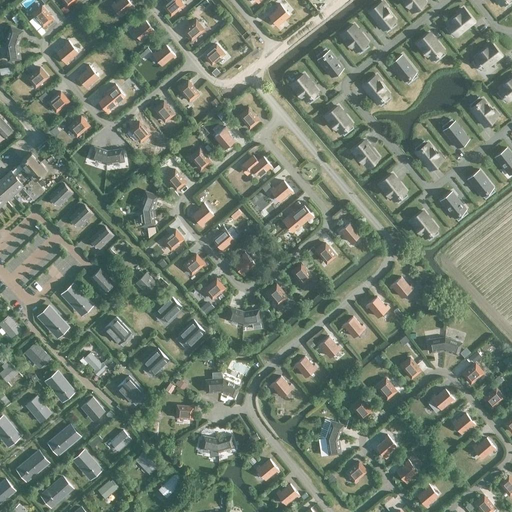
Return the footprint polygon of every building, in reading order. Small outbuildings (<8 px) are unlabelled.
[(114,2),(111,4),(121,15),(133,5),(128,0),(119,0),(115,4),(114,2)] [(179,0),(169,0),(163,5),(171,15),(183,4),(179,0)] [(424,0),(405,0),(413,11),(425,1),(424,0)] [(279,7),(269,15),(277,25),(289,14),(280,3),(278,5),(279,7)] [(381,3),(370,12),(383,29),(395,19),(381,3)] [(42,6),(33,13),(43,26),(52,18),(42,6)] [(465,10),(448,23),(457,35),(474,22),(465,10)] [(135,26),(132,29),(141,39),(154,29),(146,20),(136,28),(135,26)] [(196,20),(184,30),(192,39),(204,29),(196,20)] [(354,24),(342,34),(356,50),(367,41),(354,24)] [(11,26),(6,43),(18,44),(22,30),(11,26)] [(430,33),(418,42),(431,59),(443,49),(430,33)] [(68,44),(58,52),(65,61),(78,51),(69,40),(66,42),(68,44)] [(18,44),(6,43),(8,60),(20,58),(18,44)] [(155,51),(153,53),(162,64),(174,54),(166,44),(157,53),(155,51)] [(217,44),(204,54),(212,64),(224,53),(217,44)] [(492,44),(475,57),(484,69),(501,56),(492,44)] [(330,50),(318,59),(331,76),(343,67),(330,50)] [(403,55),(391,64),(404,81),(416,71),(403,55)] [(88,68),(78,77),(86,86),(98,76),(89,65),(87,67),(88,68)] [(40,67),(28,77),(36,86),(48,76),(40,67)] [(304,74),(292,83),(306,100),(317,91),(304,74)] [(375,76),(363,86),(377,102),(388,93),(375,76)] [(511,78),(500,88),(509,100),(511,97),(511,78)] [(188,80),(179,88),(189,100),(199,93),(188,80)] [(109,93),(99,101),(107,110),(119,100),(125,95),(116,84),(110,89),(107,91),(109,93)] [(61,91),(49,102),(56,111),(68,101),(61,91)] [(483,99),(471,108),(484,125),(496,116),(483,99)] [(164,101),(155,108),(165,121),(174,113),(164,101)] [(338,106),(326,116),(340,132),(351,123),(338,106)] [(249,107),(239,115),(250,127),(259,119),(249,107)] [(0,116),(0,134),(2,136),(3,136),(4,137),(12,129),(0,116)] [(81,116),(69,126),(77,135),(89,125),(81,116)] [(139,121),(130,129),(140,141),(150,134),(139,121)] [(455,121),(444,130),(457,147),(469,138),(455,121)] [(226,126),(215,136),(225,148),(235,140),(226,130),(228,129),(226,126)] [(365,140),(354,149),(367,166),(379,156),(365,140)] [(428,143),(416,152),(430,169),(441,159),(428,143)] [(94,146),(90,157),(107,163),(108,151),(94,146)] [(200,148),(191,156),(201,168),(210,161),(200,148)] [(511,153),(507,148),(496,157),(509,174),(511,171),(511,153)] [(108,151),(107,163),(124,160),(122,149),(108,151)] [(11,170),(0,180),(0,205),(22,187),(34,199),(45,190),(35,179),(47,169),(40,161),(39,163),(31,154),(32,153),(20,162),(21,163),(12,171),(11,170)] [(253,155),(244,163),(250,171),(253,168),(259,175),(271,165),(264,156),(258,160),(253,155)] [(175,169),(166,177),(176,189),(186,181),(175,169)] [(480,169),(468,179),(481,195),(493,186),(480,169)] [(392,174),(381,183),(394,200),(406,190),(392,174)] [(273,187),(270,189),(279,200),(292,190),(284,180),(274,188),(273,187)] [(64,183),(51,196),(58,204),(72,191),(64,183)] [(146,191),(140,207),(152,208),(157,195),(146,191)] [(453,191),(441,200),(454,217),(466,208),(453,191)] [(203,206),(193,215),(201,224),(213,214),(204,203),(202,205),(203,206)] [(85,204),(71,218),(78,225),(92,212),(85,204)] [(292,215),(285,221),(292,231),(300,224),(312,214),(305,205),(295,213),(293,211),(291,213),(292,215)] [(152,208),(140,207),(143,224),(154,223),(152,208)] [(423,211),(412,220),(425,237),(437,227),(423,211)] [(350,222),(341,230),(351,242),(362,233),(360,230),(358,232),(350,222)] [(105,226),(92,239),(99,247),(113,234),(105,226)] [(224,231),(214,239),(221,248),(234,238),(225,227),(222,229),(224,231)] [(176,229),(163,239),(171,249),(183,238),(176,229)] [(326,243),(316,250),(327,263),(336,255),(326,243)] [(244,256),(234,264),(242,273),(254,263),(245,252),(243,254),(244,256)] [(196,254),(184,264),(192,273),(204,263),(196,254)] [(301,263),(292,271),(302,283),(311,275),(301,263)] [(99,269),(92,276),(105,290),(113,283),(99,269)] [(146,272),(136,282),(146,292),(156,282),(146,272)] [(401,276),(392,284),(402,296),(413,287),(411,285),(409,286),(401,276)] [(217,278),(205,289),(212,298),(225,288),(217,278)] [(74,283),(63,293),(78,310),(89,300),(74,283)] [(277,284),(267,291),(278,304),(287,296),(277,284)] [(172,293),(158,307),(169,319),(183,305),(172,293)] [(377,296),(368,304),(378,316),(389,307),(387,305),(385,306),(377,296)] [(50,306),(39,316),(54,332),(65,322),(50,306)] [(227,318),(224,327),(234,331),(237,322),(243,324),(244,312),(245,308),(242,308),(241,310),(233,308),(231,313),(229,312),(227,318)] [(244,312),(243,324),(250,323),(251,332),(262,331),(260,321),(259,315),(257,315),(256,310),(248,311),(247,309),(245,308),(244,312)] [(9,315),(0,322),(12,337),(21,329),(9,315)] [(353,316),(344,324),(354,336),(365,327),(363,324),(361,326),(353,316)] [(116,317),(105,328),(119,342),(130,331),(116,317)] [(196,318),(181,332),(192,343),(207,329),(196,318)] [(329,336),(320,344),(330,356),(341,347),(339,344),(337,346),(329,336)] [(445,337),(428,340),(430,351),(444,349),(445,337)] [(445,337),(444,349),(457,354),(461,342),(445,337)] [(36,342),(26,350),(38,363),(47,354),(36,342)] [(467,347),(460,352),(465,357),(471,352),(467,347)] [(158,348),(143,362),(154,373),(169,359),(158,348)] [(91,352),(85,358),(96,369),(94,371),(99,375),(107,367),(103,362),(101,363),(91,352)] [(305,356),(296,364),(306,376),(317,367),(315,364),(313,366),(305,356)] [(410,357),(401,365),(411,377),(421,370),(410,357)] [(5,369),(0,372),(0,373),(6,381),(18,371),(8,360),(2,365),(5,369)] [(476,363),(463,373),(471,382),(483,372),(476,363)] [(58,369),(45,380),(59,397),(72,386),(58,369)] [(129,376),(117,387),(131,401),(143,390),(129,376)] [(281,376),(272,383),(282,396),(293,386),(291,384),(289,385),(281,376)] [(223,378),(206,380),(207,392),(221,390),(223,378)] [(223,378),(221,390),(234,396),(239,385),(223,378)] [(386,378),(377,386),(387,398),(396,390),(386,378)] [(496,387),(484,398),(492,407),(504,397),(496,387)] [(433,399),(428,403),(436,412),(441,408),(453,398),(446,388),(436,396),(434,395),(432,397),(433,399)] [(37,395),(30,401),(34,406),(30,409),(41,421),(51,412),(37,395)] [(93,397),(82,406),(89,415),(92,412),(97,417),(104,410),(93,397)] [(361,399),(352,406),(362,418),(372,411),(361,399)] [(177,405),(176,417),(192,418),(193,406),(178,405),(177,405)] [(455,419),(452,421),(462,432),(474,422),(466,413),(456,421),(455,419)] [(332,421),(326,437),(338,438),(343,424),(332,421)] [(70,424),(53,439),(62,450),(79,436),(70,424)] [(10,425),(0,432),(0,434),(5,441),(16,432),(10,425)] [(123,430),(111,441),(119,450),(131,439),(123,430)] [(386,438),(377,446),(384,456),(397,445),(387,434),(385,436),(386,438)] [(231,435),(218,439),(218,451),(235,446),(231,435)] [(204,436),(201,447),(218,451),(218,439),(204,436)] [(338,438),(326,437),(329,454),(341,452),(338,438)] [(475,444),(473,446),(482,457),(494,446),(487,437),(477,446),(475,444)] [(84,448),(72,459),(86,475),(98,464),(84,448)] [(39,451),(21,465),(31,476),(48,462),(39,451)] [(143,452),(136,459),(150,473),(157,466),(143,452)] [(407,463),(397,471),(405,480),(422,466),(414,456),(412,459),(410,457),(406,461),(407,463)] [(259,465),(256,467),(265,478),(278,468),(270,459),(260,467),(259,465)] [(359,461),(347,472),(354,481),(367,470),(359,461)] [(511,478),(509,474),(499,482),(510,494),(511,492),(511,478)] [(173,475),(159,489),(166,496),(180,482),(173,475)] [(63,476),(46,491),(55,502),(72,487),(63,476)] [(109,480),(98,489),(105,497),(116,488),(113,485),(115,483),(112,480),(110,481),(109,480)] [(279,490),(277,492),(286,503),(298,493),(290,483),(281,491),(279,490)] [(428,487),(418,495),(426,505),(438,494),(429,483),(426,485),(428,487)] [(484,495),(475,503),(483,511),(488,511),(495,507),(484,495)]
